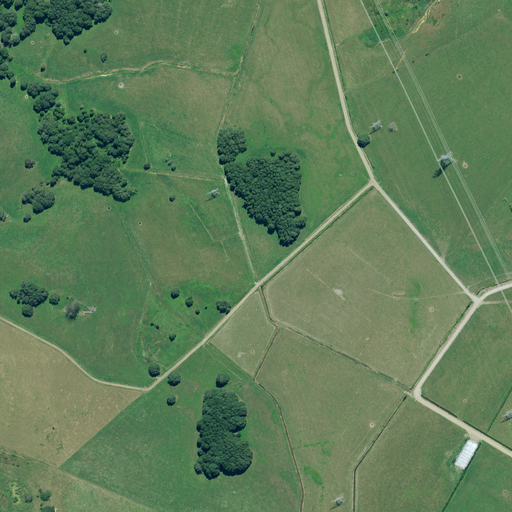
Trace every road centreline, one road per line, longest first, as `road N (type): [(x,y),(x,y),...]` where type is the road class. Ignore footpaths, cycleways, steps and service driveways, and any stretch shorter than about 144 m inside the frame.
road 1 (track): [(477,305),(371,186),(159,387),(144,393),(106,385)]
road 2 (track): [(511,288),(477,305),(417,393),(511,457)]
road 3 (track): [(0,321),(106,385)]
